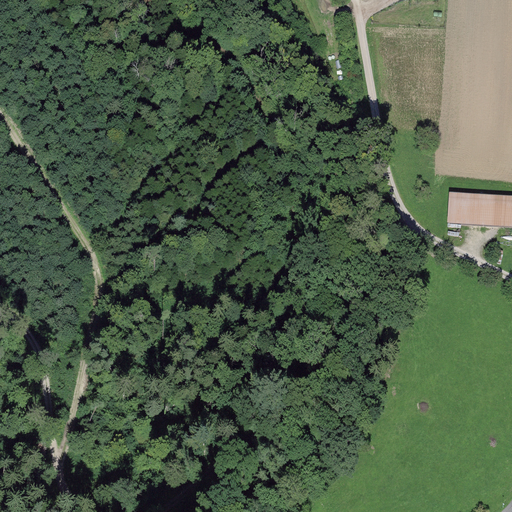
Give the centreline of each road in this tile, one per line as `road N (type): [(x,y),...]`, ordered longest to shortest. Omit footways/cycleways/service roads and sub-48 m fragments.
road 1 (track): [(163,511),(333,366),(364,321),(389,253),(413,223)]
road 2 (track): [(0,114),(97,269),(98,302),(59,468)]
road 3 (track): [(355,0),(387,170),(413,223)]
road 4 (track): [(0,307),(37,352),(59,468)]
